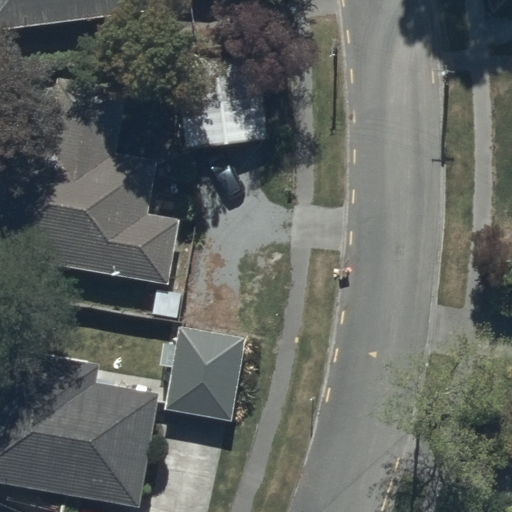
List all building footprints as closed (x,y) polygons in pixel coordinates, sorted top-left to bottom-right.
[(0,0),(0,25),(147,0),(0,0)] [(175,56),(184,142),(262,134),(253,48),(175,56)] [(0,252),(168,279),(177,216),(147,211),(156,155),(119,149),(129,83),(53,72),(44,132),(0,124),(0,252)] [(240,333),(174,323),(163,401),(228,411),(240,333)] [(0,476),(137,498),(157,375),(98,366),(101,350),(0,333),(0,476)]
